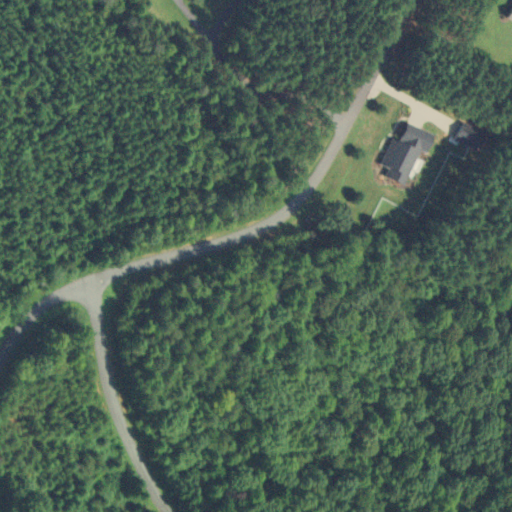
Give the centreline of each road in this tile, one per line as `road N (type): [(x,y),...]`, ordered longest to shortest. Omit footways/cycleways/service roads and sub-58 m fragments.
road 1 (residential): [(86,284),(249,233),(287,210),(329,151),(405,0)]
road 2 (residential): [(86,284),(130,454),(168,511)]
